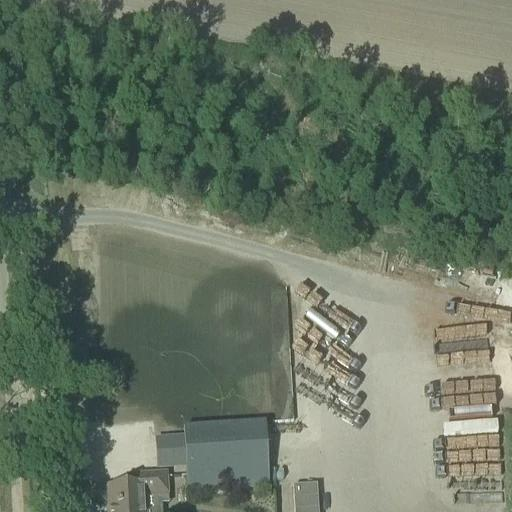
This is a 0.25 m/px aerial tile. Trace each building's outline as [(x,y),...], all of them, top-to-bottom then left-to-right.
[(239,247),(237,258),(295,267),(297,256),(239,247)] [(105,259),(112,377),(166,373),(159,256),(105,259)] [(201,287),(206,364),(371,354),(367,277),(201,287)] [(182,429),(186,493),(268,488),(264,424),(182,429)] [(126,487),(106,489),(107,511),(143,511),(143,496),(166,495),(165,475),(126,478),(126,487)] [(322,511),(322,484),(294,485),(294,511),(322,511)]
